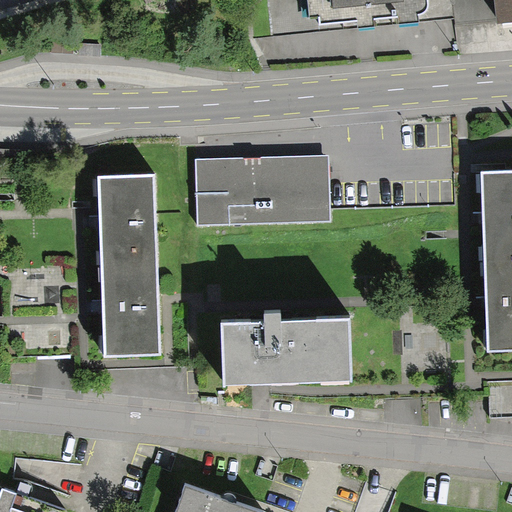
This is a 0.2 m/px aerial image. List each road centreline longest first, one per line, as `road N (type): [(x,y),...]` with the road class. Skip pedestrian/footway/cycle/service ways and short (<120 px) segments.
road 1 (residential): [(511,460),(0,408)]
road 2 (secondary): [(511,79),(227,103),(0,104)]
